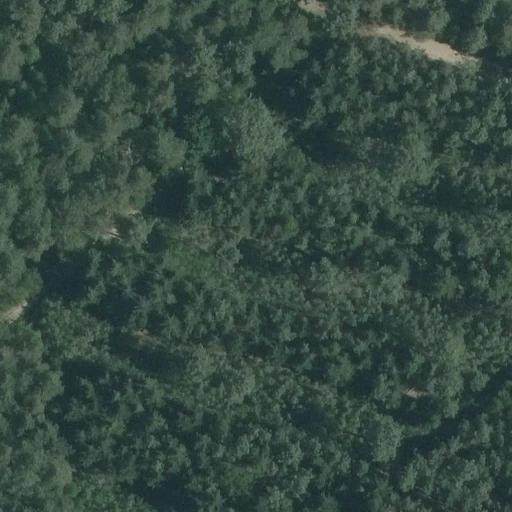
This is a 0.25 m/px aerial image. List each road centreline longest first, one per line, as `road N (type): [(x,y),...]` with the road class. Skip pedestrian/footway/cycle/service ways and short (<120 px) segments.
road 1 (track): [(299,0),(511,81)]
road 2 (track): [(0,87),(148,0)]
